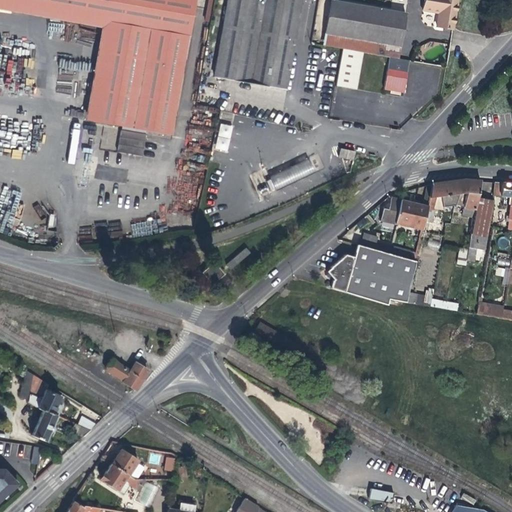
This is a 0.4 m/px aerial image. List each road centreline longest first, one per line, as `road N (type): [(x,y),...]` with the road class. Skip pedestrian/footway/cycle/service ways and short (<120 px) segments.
road 1 (unclassified): [(0,254),(224,323)]
road 2 (residential): [(385,183),(224,323)]
road 3 (residential): [(511,43),(385,183)]
road 4 (residential): [(19,511),(141,399)]
road 5 (residential): [(237,405),(304,477),(350,511)]
road 6 (residential): [(385,183),(439,169),(511,171)]
